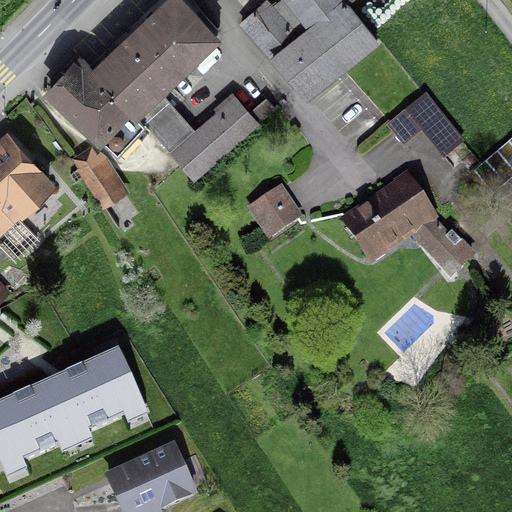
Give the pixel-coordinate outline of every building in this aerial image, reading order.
[(176,0),(98,71),(133,110),(157,88),(212,39),(176,0)] [(346,2),(344,0),(280,0),(252,24),(312,93),(377,37),(346,2)] [(81,60),(49,93),(113,153),(143,121),(133,110),(98,71),(81,60)] [(199,134),(157,88),(133,110),(143,121),(174,155),(172,157),(193,180),(217,158),(255,125),(234,102),(199,134)] [(428,95),(409,108),(443,158),(462,144),(428,95)] [(511,145),(510,143),(478,168),(495,190),(511,176),(511,145)] [(0,233),(50,189),(11,146),(0,155),(0,233)] [(92,146),(67,162),(99,211),(124,195),(92,146)] [(442,226),(411,176),(341,217),(374,266),(442,226)] [(306,217),(284,185),(250,206),(272,239),(306,217)] [(119,353),(0,404),(0,453),(4,462),(141,403),(119,353)] [(183,441),(106,479),(121,511),(176,511),(206,497),(183,441)]
